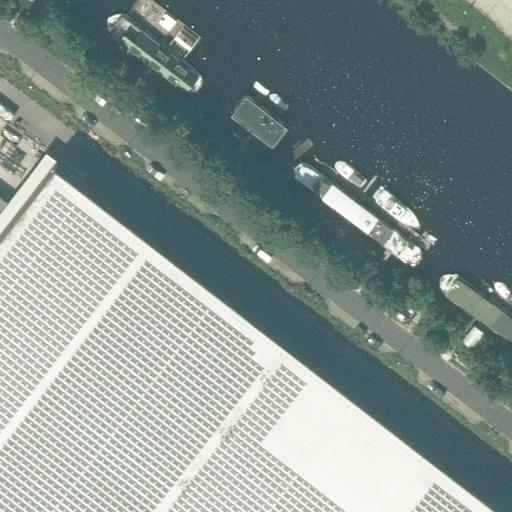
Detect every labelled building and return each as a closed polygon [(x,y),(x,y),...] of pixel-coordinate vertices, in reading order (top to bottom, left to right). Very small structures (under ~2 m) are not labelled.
[(110,37),(185,93),(192,94),(198,91),(201,86),(202,77),(199,71),(127,15),(118,14),(108,18),(107,28),(110,37)] [(246,98),(231,117),(272,148),(287,129),(246,98)] [(432,253),(300,154),(284,175),(416,275),(432,253)] [(511,511),(55,158),(0,228),(0,511),(511,511)] [(442,293),(509,344),(511,345),(511,316),(458,273),(449,271),(440,274),(439,282),(442,293)]
